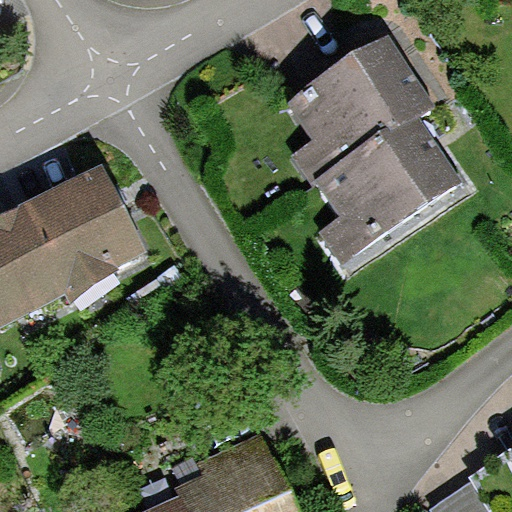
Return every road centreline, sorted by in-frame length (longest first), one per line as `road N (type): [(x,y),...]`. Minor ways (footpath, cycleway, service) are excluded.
road 1 (residential): [(511,350),(417,421),(377,435),(333,427),(300,395),(100,81)]
road 2 (residential): [(100,81),(247,0)]
